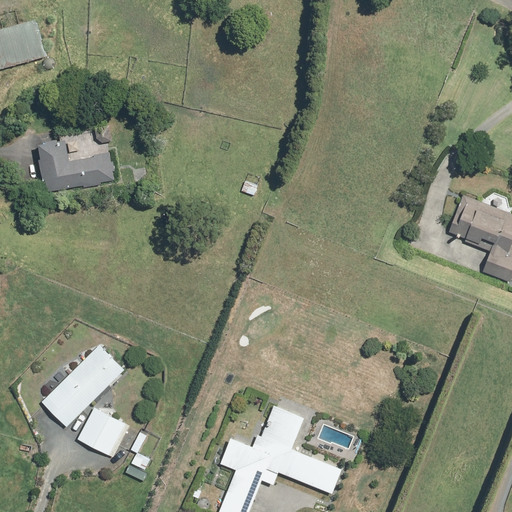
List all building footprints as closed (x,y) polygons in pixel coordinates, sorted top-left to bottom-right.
[(34,16),(0,25),(0,65),(44,53),(34,16)] [(38,64),(24,68),(27,76),(41,71),(38,64)] [(108,125),(94,129),(98,145),(112,141),(108,125)] [(66,139),(38,143),(47,193),(115,181),(110,154),(70,161),(66,139)] [(258,185),(244,181),(241,191),(254,195),(258,185)] [(511,245),(511,209),(459,189),(444,227),(486,243),(478,264),(511,277),(511,274),(511,252),(510,252),(511,245)] [(99,341),(41,399),(67,426),(126,367),(99,341)] [(306,417),(274,404),(261,435),(258,433),(253,446),(231,437),(220,463),(236,470),(218,511),(252,511),(265,481),(276,486),(281,474),(335,496),(346,469),(293,448),(306,417)] [(130,423),(93,405),(77,438),(114,456),(130,423)] [(148,436),(140,431),(130,448),(138,452),(148,436)] [(150,460),(138,452),(132,463),(144,470),(150,460)]
